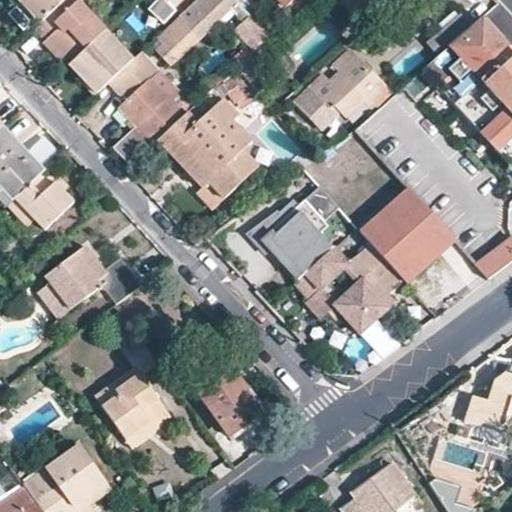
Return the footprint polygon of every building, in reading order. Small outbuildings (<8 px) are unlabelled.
[(15,0),(5,10),(23,28),(34,18),(40,25),(66,0),(15,0)] [(66,0),(40,25),(37,28),(68,62),(105,27),(106,26),(93,12),(83,2),(84,0),(66,0)] [(150,0),(143,7),(158,23),(172,10),(169,7),(161,0),(150,0)] [(210,0),(188,21),(201,34),(208,27),(230,6),(236,0),(210,0)] [(236,27),(255,47),(269,34),(237,0),(236,0),(230,6),(243,20),(236,27)] [(338,0),(357,21),(372,7),(365,0),(338,0)] [(102,3),(93,12),(106,26),(115,17),(102,3)] [(437,56),(475,22),(463,10),(426,43),(437,56)] [(511,46),(482,15),(475,22),(437,56),(425,66),(511,165),(511,46)] [(186,48),(201,34),(188,21),(158,50),(171,63),(186,48)] [(105,27),(68,62),(97,93),(105,85),(134,57),(105,27)] [(140,52),(134,57),(105,85),(122,103),(119,106),(143,131),(120,152),(131,164),(157,140),(193,107),(140,52)] [(322,133),(380,81),(353,52),(296,103),(322,133)] [(240,100),(252,89),(240,76),(228,87),(234,93),(240,100)] [(214,87),(193,107),(157,140),(201,187),(206,182),(223,199),(258,168),(241,151),(252,141),(233,120),(239,115),(214,87)] [(0,192),(9,203),(43,172),(0,127),(0,192)] [(43,136),(28,151),(42,165),(57,151),(43,136)] [(9,203),(7,205),(27,227),(34,219),(44,230),(73,202),(63,192),(64,191),(55,184),(60,179),(48,167),(43,172),(9,203)] [(55,184),(64,191),(68,187),(60,179),(55,184)] [(212,210),(223,199),(206,182),(201,187),(196,192),(212,210)] [(455,240),(407,186),(360,227),(371,239),(404,278),(407,282),(455,240)] [(316,229),(322,224),(303,203),(299,206),(294,200),(280,212),(278,211),(248,233),(294,283),(295,283),(334,248),(316,229)] [(510,236),(500,244),(474,263),(489,280),(511,262),(511,239),(510,237),(510,236)] [(404,278),(371,239),(349,258),(338,244),(334,248),(295,283),(307,297),(304,300),(319,317),(328,310),(334,305),(342,314),(359,334),(392,306),(383,296),(404,278)] [(119,302),(140,287),(121,259),(103,272),(86,248),(43,278),(48,286),(67,313),(102,289),(114,306),(119,302)] [(55,322),(67,313),(48,286),(36,295),(55,322)] [(334,305),(328,310),(336,319),(342,314),(334,305)] [(136,365),(96,392),(125,434),(149,419),(151,422),(167,411),(141,372),(159,359),(142,334),(124,347),(136,365)] [(224,356),(194,378),(230,432),(262,410),(224,356)] [(490,400),(474,395),(465,421),(481,427),(483,423),(502,428),(504,424),(511,426),(511,372),(510,372),(497,380),(490,400)] [(134,446),(173,418),(167,411),(151,422),(149,419),(125,434),(134,446)] [(79,441),(24,479),(46,511),(68,511),(71,510),(89,499),(85,494),(106,479),(79,441)] [(391,463),(350,491),(354,498),(340,508),(342,511),(390,511),(402,504),(392,489),(404,482),(391,463)] [(0,511),(46,511),(24,479),(0,495),(0,511)] [(110,484),(106,479),(85,494),(89,499),(110,484)] [(71,510),(68,511),(83,511),(93,505),(89,499),(71,510)]
